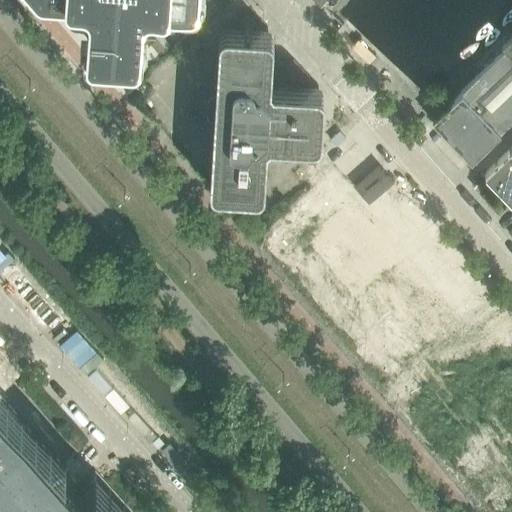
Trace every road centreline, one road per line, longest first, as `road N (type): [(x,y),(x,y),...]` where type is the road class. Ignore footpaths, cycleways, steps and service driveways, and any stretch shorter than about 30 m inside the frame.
road 1 (secondary): [(430,511),(0,8)]
road 2 (secondary): [(0,94),(361,511)]
road 3 (unclassified): [(511,274),(269,0)]
road 4 (unclassified): [(182,511),(0,307)]
